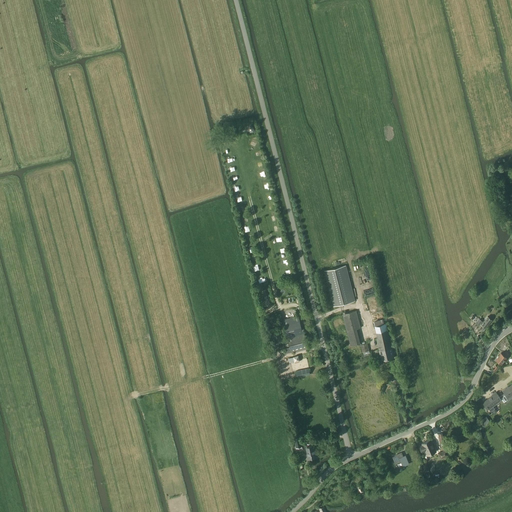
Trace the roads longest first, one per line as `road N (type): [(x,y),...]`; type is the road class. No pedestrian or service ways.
road 1 (unclassified): [(350,458),(233,0)]
road 2 (unclassified): [(350,458),(458,407),(488,352),(511,328)]
